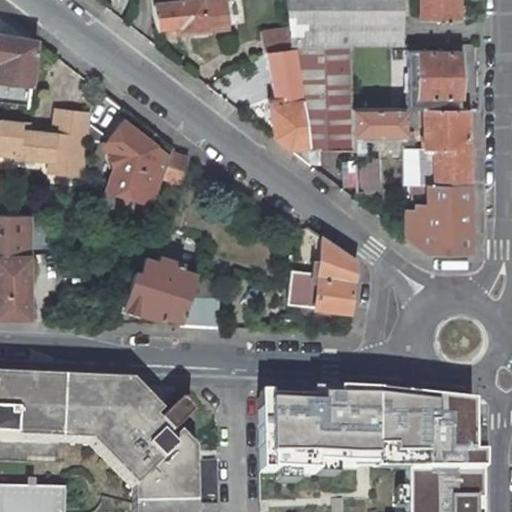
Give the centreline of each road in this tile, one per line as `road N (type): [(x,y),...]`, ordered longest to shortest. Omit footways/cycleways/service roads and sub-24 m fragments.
road 1 (tertiary): [(44,0),(438,305)]
road 2 (residential): [(485,305),(505,251),(503,0)]
road 3 (tertiary): [(231,359),(0,339)]
road 4 (tertiary): [(424,360),(231,359)]
road 5 (residential): [(231,359),(236,511)]
